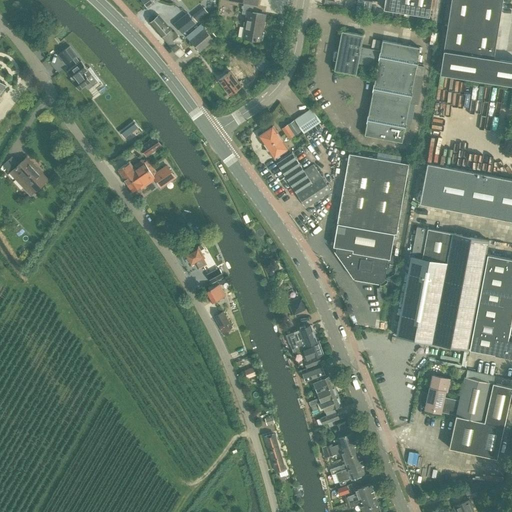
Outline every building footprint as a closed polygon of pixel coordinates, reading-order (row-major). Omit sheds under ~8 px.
[(256,5),(257,0),(226,0),(227,0),(244,3),(242,14),(247,15),(243,37),(260,41),(265,15),(252,13),(254,5),(256,5)] [(384,0),(383,9),(408,13),(428,16),(429,17),(429,15),(431,0),(384,0)] [(498,30),(502,2),(490,0),(451,0),(448,22),(498,30)] [(202,18),(197,12),(192,16),(197,22),(202,18)] [(195,24),(187,13),(174,24),(182,34),(195,24)] [(170,30),(171,29),(159,15),(149,23),(162,37),(162,36),(180,57),(184,53),(177,44),(182,40),(175,32),(173,33),(170,30)] [(448,22),(443,50),(493,58),(498,30),(448,22)] [(200,52),(214,40),(204,29),(190,41),(200,52)] [(425,67),(416,65),(420,47),(382,41),(380,51),(361,48),(363,35),(341,31),(334,70),(355,74),(358,62),(377,65),(364,135),(402,142),(404,130),(409,131),(410,123),(405,123),(409,103),(418,105),(425,67)] [(91,74),(80,61),(79,62),(76,57),(77,56),(69,46),(58,55),(66,65),(73,60),(76,64),(67,71),(74,80),(72,81),(79,91),(91,82),(87,77),(91,74)] [(443,50),(440,74),(511,85),(511,60),(493,58),(443,50)] [(230,94),(241,86),(230,71),(219,80),(230,94)] [(304,133),(321,122),(311,108),(294,119),(304,133)] [(293,121),(282,129),(285,134),(290,130),(294,135),(293,135),(294,135),(301,131),(293,121)] [(273,126),(258,136),(262,141),(261,143),(263,146),(265,146),(266,147),(280,137),(273,126)] [(290,130),(285,134),(289,139),(294,135),(293,135),(294,135),(290,130)] [(142,145),(140,147),(141,149),(146,155),(157,147),(161,145),(155,136),(149,140),(142,145)] [(280,137),(266,147),(267,149),(266,150),(268,153),(270,153),(273,158),(288,148),(280,137)] [(292,153),(276,163),(296,194),(322,178),(316,169),(313,164),(303,171),(292,153)] [(405,183),(408,163),(349,153),(345,173),(405,183)] [(47,179),(26,157),(10,173),(31,195),(47,179)] [(129,162),(118,169),(122,176),(128,184),(152,166),(148,160),(144,163),(144,162),(142,160),(132,166),(129,162)] [(511,220),(511,179),(427,163),(420,203),(511,220)] [(152,166),(128,184),(133,191),(140,186),(141,188),(142,188),(155,179),(160,186),(174,177),(166,165),(156,172),(155,171),(152,166)] [(396,233),(405,183),(345,173),(337,223),(394,233),(396,233)] [(305,208),(331,191),(322,178),(296,194),(305,208)] [(389,259),(394,233),(337,223),(333,246),(336,247),(335,250),(354,277),(380,282),(380,285),(382,285),(386,282),(387,280),(384,279),(388,259),(389,259)] [(432,342),(447,263),(453,234),(417,227),(396,335),(432,342)] [(467,349),(488,240),(453,234),(447,263),(432,342),(467,349)] [(200,251),(204,249),(202,245),(198,247),(184,254),(190,265),(195,263),(198,269),(206,264),(203,258),(204,258),(200,251)] [(469,349),(511,357),(511,340),(508,339),(511,315),(511,258),(487,254),(469,349)] [(212,284),(223,278),(219,269),(207,275),(212,284)] [(209,290),(206,292),(212,302),(225,295),(219,284),(218,282),(207,288),(209,290)] [(307,309),(301,297),(288,303),(289,305),(293,315),(305,310),(307,309)] [(223,312),(214,317),(223,332),(232,327),(223,312)] [(294,332),(286,335),(289,344),(290,343),(293,351),(303,348),(302,346),(316,341),(310,325),(299,329),(300,330),(294,332)] [(323,354),(320,347),(318,341),(316,341),(302,346),(303,348),(307,359),(304,360),(306,367),(320,362),(318,356),(323,354)] [(321,365),(302,372),(304,377),(305,381),(312,379),(313,379),(314,382),(313,382),(317,392),(334,385),(330,376),(322,379),(321,376),(325,374),(323,369),(321,365)] [(247,378),(256,375),(253,367),(245,371),(247,378)] [(503,426),(511,387),(511,386),(493,383),(494,376),(467,370),(465,376),(464,376),(459,400),(450,398),(447,411),(456,413),(449,447),(496,458),(503,426)] [(445,397),(449,379),(437,376),(436,378),(433,377),(431,387),(430,387),(425,409),(440,412),(440,410),(447,411),(450,398),(445,397)] [(320,398),(309,402),(310,406),(315,404),(321,402),(321,401),(338,395),(334,385),(317,392),(320,398)] [(330,409),(341,404),(338,395),(321,401),(321,402),(325,411),(330,409)] [(327,423),(339,418),(336,412),(325,416),(327,423)] [(324,454),(355,442),(352,432),(350,433),(347,426),(334,431),(339,444),(332,446),(332,444),(322,448),(324,454)] [(275,471),(284,469),(273,434),(263,436),(275,471)] [(344,458),(359,452),(355,442),(324,454),(325,458),(342,452),(344,458)] [(331,473),(363,462),(359,452),(344,458),(346,464),(330,470),(331,473)] [(344,480),(351,478),(366,472),(363,462),(331,473),(331,475),(335,473),(340,486),(346,483),(344,480)] [(357,493),(343,498),(345,503),(351,501),(352,501),(374,493),(370,483),(355,489),(356,493),(357,493)] [(477,483),(464,488),(467,494),(480,489),(477,483)] [(339,494),(348,491),(346,485),(337,489),(339,494)] [(351,501),(345,503),(347,509),(353,506),(360,504),(362,509),(377,503),(374,493),(352,501),(351,501)] [(456,511),(473,511),(469,500),(454,506),(456,511)] [(380,511),(377,503),(362,509),(363,511),(380,511)]
